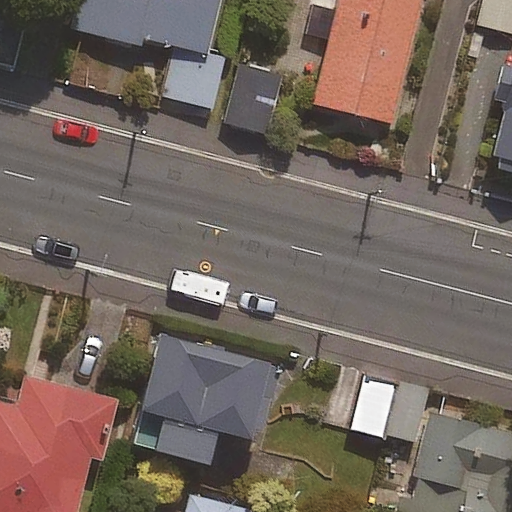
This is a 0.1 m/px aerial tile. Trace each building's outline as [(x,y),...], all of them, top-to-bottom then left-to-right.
[(66,0),(61,20),(130,40),(132,31),(195,49),(209,0),(66,0)] [(415,0),(334,0),(309,98),(385,118),(415,0)] [(511,18),(511,0),(479,0),(474,20),(509,30),(511,18)] [(19,6),(0,2),(0,61),(8,63),(19,6)] [(511,27),(508,48),(493,45),(483,93),(497,96),(483,162),(511,168),(511,27)] [(217,62),(167,50),(157,92),(207,104),(217,62)] [(277,71),(235,60),(219,118),(261,129),(277,71)] [(204,420),(247,431),(258,384),(248,382),(255,354),(147,327),(120,436),(195,455),(204,420)] [(422,388),(339,369),(327,420),(411,439),(422,388)] [(108,394),(20,370),(11,403),(0,400),(0,511),(65,511),(82,450),(92,453),(108,394)] [(511,511),(511,424),(428,403),(401,511),(511,511)] [(258,511),(184,491),(178,511),(258,511)]
